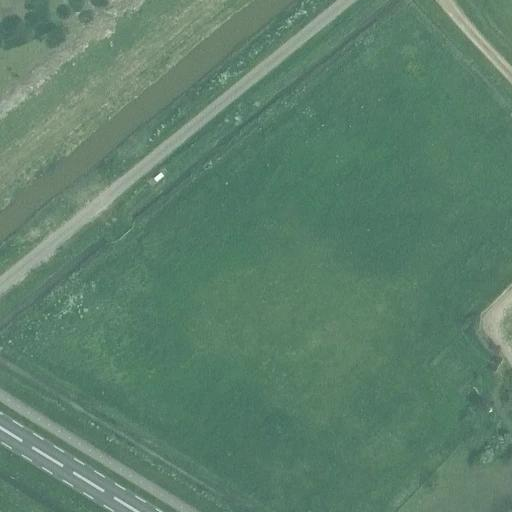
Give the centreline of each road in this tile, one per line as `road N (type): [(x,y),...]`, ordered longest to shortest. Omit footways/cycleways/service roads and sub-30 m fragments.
road 1 (unclassified): [(0,281),(345,0)]
road 2 (primary): [(132,511),(0,430)]
